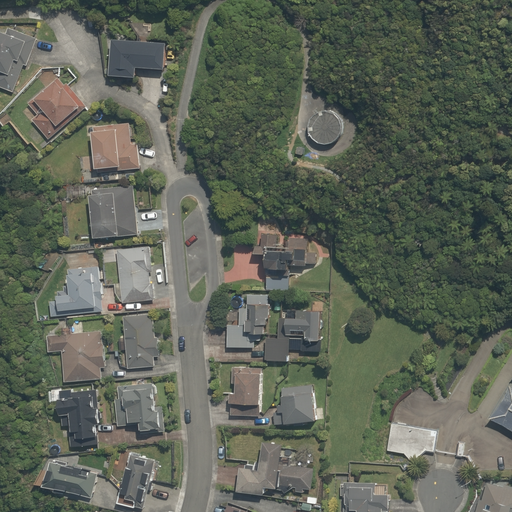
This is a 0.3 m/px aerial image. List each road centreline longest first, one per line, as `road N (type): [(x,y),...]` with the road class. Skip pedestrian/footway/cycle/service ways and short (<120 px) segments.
road 1 (residential): [(193,328),(212,294),(200,188),(184,180),(173,193),(188,313)]
road 2 (residential): [(193,328),(195,511)]
